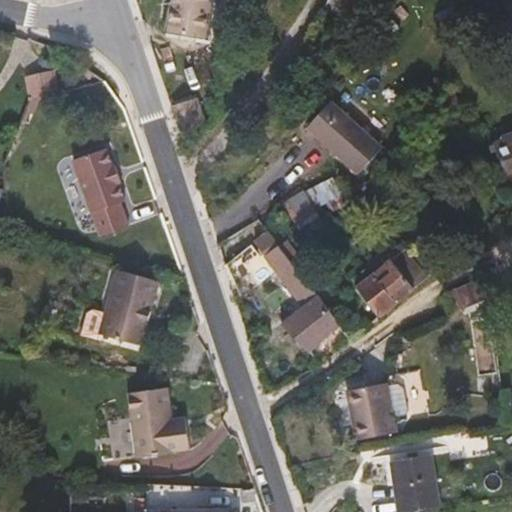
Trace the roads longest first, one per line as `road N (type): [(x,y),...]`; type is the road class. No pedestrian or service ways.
road 1 (tertiary): [(249,421),(122,34)]
road 2 (residential): [(249,421),(450,274)]
road 3 (residential): [(0,4),(122,34)]
